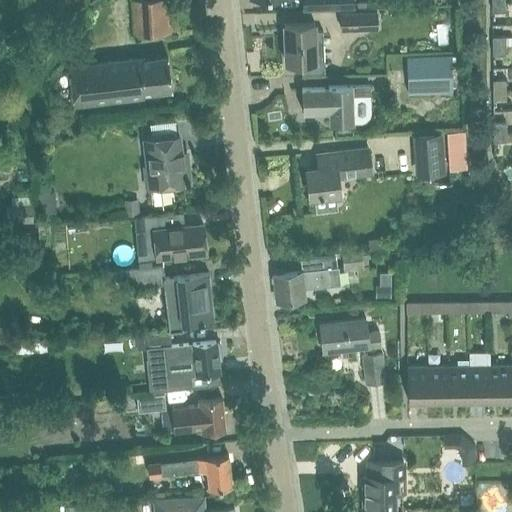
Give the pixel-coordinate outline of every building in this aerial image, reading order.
[(176,0),(133,0),(135,35),(178,32),(176,0)] [(353,0),(304,0),(304,8),(353,6),(353,0)] [(505,1),(492,2),(492,11),(505,11),(505,1)] [(341,29),(377,28),(377,10),(341,12),(341,29)] [(313,22),(304,22),(284,23),(285,62),(302,62),(302,73),(324,72),(323,30),(315,30),(314,22),(313,22)] [(492,45),(505,45),(505,36),(492,36),(492,45)] [(505,45),(492,45),(492,54),(505,54),(505,45)] [(408,92),(452,90),(451,55),(407,57),(408,92)] [(144,59),(143,56),(69,64),(73,103),(143,95),(142,93),(172,89),(168,56),(144,59)] [(493,79),(493,88),(506,88),(506,79),(493,79)] [(370,84),(349,84),(329,85),(329,86),(302,87),(302,111),(329,110),(330,123),(353,122),(353,120),(361,120),(365,119),(368,116),(369,111),(369,94),(370,94),(370,84)] [(506,97),(506,88),(493,88),(493,97),(506,97)] [(493,131),(506,131),(506,122),(493,122),(493,131)] [(506,131),(493,131),(493,140),(506,140),(506,131)] [(446,173),(443,132),(412,134),(415,175),(446,173)] [(151,188),(170,185),(190,182),(188,162),(182,162),(179,135),(145,139),(151,188)] [(310,196),(330,194),(340,193),(338,174),(371,171),(369,149),(317,155),(319,168),(307,169),(310,196)] [(56,211),(55,190),(35,191),(36,212),(56,211)] [(139,214),(138,199),(125,199),(126,216),(139,214)] [(29,205),(7,206),(8,220),(30,219),(32,219),(31,205),(29,205)] [(162,256),(186,254),(206,251),(203,223),(173,226),(171,212),(134,216),(135,231),(149,230),(152,257),(162,255),(162,256)] [(467,249),(479,248),(476,226),(464,227),(467,249)] [(384,235),(368,239),(371,249),(387,245),(384,235)] [(362,249),(343,251),(344,270),(364,268),(362,249)] [(41,276),(39,261),(39,252),(26,253),(28,277),(41,276)] [(163,276),(164,276),(163,265),(126,269),(128,287),(164,283),(163,276)] [(276,300),(296,298),(305,297),(304,287),(325,285),(340,284),(339,267),(274,273),(276,300)] [(163,276),(164,283),(169,331),(182,330),(182,323),(214,320),(208,272),(176,275),(164,276),(163,276)] [(391,284),(380,284),(380,299),(391,299),(391,284)] [(435,302),(435,311),(447,311),(447,301),(435,302)] [(447,301),(447,311),(460,311),(460,301),(447,301)] [(475,301),(476,311),(488,311),(488,301),(475,301)] [(488,301),(488,311),(501,310),(501,301),(488,301)] [(419,302),(406,302),(406,312),(419,311),(419,302)] [(323,352),(343,349),(360,348),(360,347),(380,344),(378,332),(367,333),(365,318),(320,323),(323,352)] [(170,333),(136,336),(137,349),(147,348),(148,358),(148,359),(164,357),(167,388),(187,386),(200,385),(220,383),(217,352),(221,352),(220,340),(216,341),(216,340),(196,342),(183,343),(171,344),(170,333)] [(47,339),(15,340),(15,352),(47,350),(47,339)] [(367,383),(387,381),(384,353),(364,355),(367,383)] [(468,365),(469,398),(489,398),(489,364),(468,365)] [(489,364),(489,398),(510,398),(509,364),(489,364)] [(428,399),(428,365),(407,365),(408,399),(428,399)] [(428,365),(428,399),(448,398),(448,365),(428,365)] [(448,365),(448,398),(469,398),(468,365),(448,365)] [(164,393),(137,396),(138,411),(166,408),(164,393)] [(222,397),(202,399),(198,400),(198,405),(173,408),(175,429),(202,426),(202,431),(225,429),(222,397)] [(454,433),(444,433),(445,445),(455,445),(454,433)] [(477,452),(464,453),(464,463),(477,462),(477,452)] [(228,454),(208,456),(159,462),(161,474),(197,470),(207,469),(209,488),(232,486),(228,454)] [(364,506),(364,510),(402,509),(402,490),(403,490),(403,476),(403,460),(368,461),(368,475),(364,475),(364,488),(363,489),(362,490),(362,491),(361,492),(361,493),(361,495),(361,496),(361,497),(361,498),(361,500),(361,501),(362,502),(362,503),(363,504),(364,505),(364,506)] [(206,509),(204,494),(153,498),(154,511),(234,511),(234,506),(206,509)]
